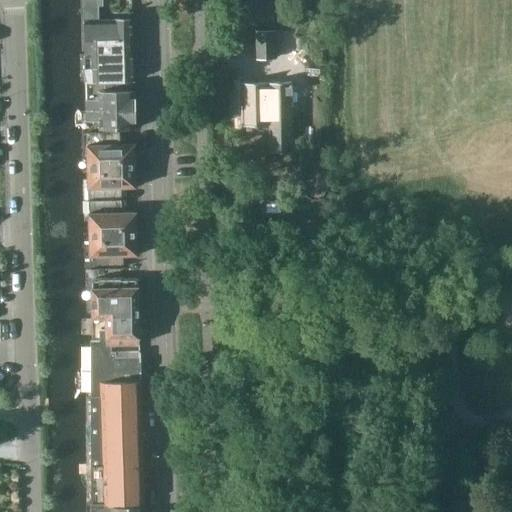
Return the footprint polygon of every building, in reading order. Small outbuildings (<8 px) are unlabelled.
[(98,20),(98,11),(98,3),(102,3),(102,0),(83,0),(84,20),(84,39),(133,39),(132,20),(98,20)] [(234,49),(251,49),(251,26),(274,26),(274,0),(235,0),(236,26),(234,26),(234,49)] [(275,58),(275,32),(257,32),(257,58),(275,58)] [(85,82),(134,81),(133,39),(84,39),(85,82)] [(268,84),(241,85),(241,127),(245,127),(245,131),(258,131),(258,127),(269,127),(270,153),(292,153),(291,84),(268,84)] [(86,111),(134,110),(134,91),(100,92),(100,100),(86,101),(86,111)] [(135,129),(134,110),(86,111),(86,122),(100,122),(100,130),(135,129)] [(120,143),(119,132),(87,133),(88,166),(135,165),(135,142),(120,143)] [(89,201),(121,200),(121,187),(136,187),(135,165),(88,166),(89,201)] [(121,213),(121,200),(89,201),(90,235),(137,234),(136,212),(121,213)] [(319,242),(330,241),(330,221),(319,221),(319,242)] [(91,269),(101,269),(123,268),(122,256),(138,255),(137,234),(90,235),(91,269)] [(101,278),(101,269),(91,269),(93,317),(107,317),(107,329),(100,329),(100,341),(91,341),(92,346),(112,345),(140,344),(138,279),(122,279),(122,277),(101,278)] [(112,353),(112,345),(92,346),(92,400),(101,399),(101,384),(141,383),(140,353),(112,353)] [(92,505),(144,504),(141,383),(101,384),(101,399),(92,400),(92,505)] [(331,511),(348,511),(349,503),(331,503),(331,511)]
